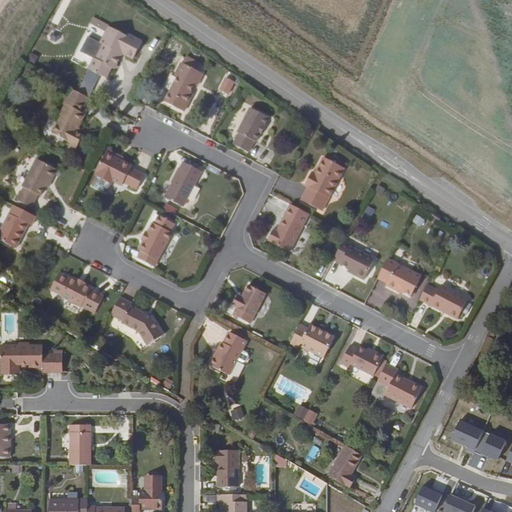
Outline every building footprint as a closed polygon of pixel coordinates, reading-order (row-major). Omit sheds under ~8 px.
[(102,45),(95,59),(102,62),(96,74),(106,79),(111,67),(115,69),(123,54),(133,59),(142,42),(127,34),(126,36),(108,27),(99,43),(102,45)] [(194,85),(200,72),(197,71),(201,64),(185,57),(182,63),(181,63),(174,75),(177,77),(164,102),(183,112),(193,94),(190,92),(194,85)] [(102,62),(95,59),(93,58),(88,69),(96,74),(102,62)] [(203,74),(200,72),(194,85),(196,87),(203,74)] [(228,94),(234,82),(226,78),(219,90),(228,94)] [(88,98),(73,90),(59,115),(61,116),(58,122),(53,131),(52,133),(69,142),(77,146),(83,135),(76,132),(85,114),(81,113),(88,98)] [(264,125),(268,118),(249,107),(237,132),(238,133),(232,144),(248,152),(254,141),(256,142),(259,135),(260,135),(265,126),(264,125)] [(53,131),(58,122),(51,119),(47,128),(53,131)] [(106,153),(122,161),(124,157),(108,149),(106,153)] [(132,166),(122,161),(106,153),(95,172),(96,173),(91,183),(91,186),(105,193),(108,192),(113,181),(122,186),(123,182),(137,189),(144,175),(131,168),(132,166)] [(314,175),(310,173),(304,185),(307,187),(300,200),(322,211),(344,169),(323,157),(315,173),(314,175)] [(48,182),(50,183),(57,170),(36,159),(22,187),(23,188),(17,200),(31,208),(38,195),(40,196),(45,186),(48,182)] [(183,207),(201,171),(183,162),(180,168),(178,167),(170,182),(172,183),(164,197),(183,207)] [(381,195),(386,189),(379,184),(374,190),(381,195)] [(309,214),(290,205),(276,232),(273,230),(267,240),(271,242),(270,242),(290,252),(309,214)] [(36,217),(13,206),(0,230),(0,240),(15,248),(28,224),(31,226),(36,217)] [(362,218),(371,220),(374,208),(366,206),(362,218)] [(152,223),(147,232),(148,232),(143,242),(138,250),(141,252),(138,258),(154,267),(172,233),(170,232),(175,224),(155,214),(150,222),(152,223)] [(420,226),(424,220),(418,216),(413,222),(420,226)] [(148,232),(147,232),(145,231),(140,241),(143,242),(148,232)] [(352,244),(344,240),(333,260),(340,264),(339,265),(348,270),(355,274),(355,276),(364,280),(375,259),(350,247),(352,244)] [(397,264),(387,259),(377,279),(386,283),(385,285),(395,290),(396,288),(411,296),(421,276),(406,268),(404,271),(395,267),(397,264)] [(91,288),(85,285),(76,281),(70,278),(70,279),(59,273),(50,291),(60,296),(60,297),(81,308),(81,307),(94,314),(104,296),(91,289),(91,288)] [(233,315),(250,324),(266,294),(248,285),(242,297),(238,295),(232,306),(236,308),(233,315)] [(427,285),(420,300),(441,311),(443,309),(448,312),(447,314),(458,319),(469,299),(441,285),(438,291),(427,285)] [(132,303),(120,297),(112,311),(124,317),(122,322),(121,323),(138,332),(147,346),(163,336),(151,317),(150,317),(144,313),(130,307),(132,303)] [(112,311),(110,315),(122,322),(124,317),(112,311)] [(300,325),(290,343),(299,348),(300,346),(323,358),(334,337),(324,332),(323,334),(319,332),(320,330),(310,325),(308,329),(300,325)] [(209,366),(229,376),(246,341),(229,332),(223,343),(221,342),(209,366)] [(42,368),(42,374),(62,374),(62,352),(42,352),(42,346),(29,345),(29,343),(18,343),(18,345),(0,345),(0,364),(0,366),(1,366),(1,373),(19,373),(19,365),(28,365),(28,368),(42,368)] [(373,376),(375,374),(383,358),(384,356),(374,351),(373,353),(359,346),(358,349),(350,345),(341,363),(349,367),(350,365),(373,376)] [(162,357),(160,348),(139,353),(140,363),(162,357)] [(383,358),(375,374),(379,376),(387,360),(383,358)] [(399,370),(386,364),(377,381),(389,387),(384,395),(411,409),(422,388),(412,383),(411,385),(405,382),(406,380),(396,375),(399,370)] [(166,377),(163,385),(171,388),(174,381),(166,377)] [(233,420),(244,416),(241,405),(229,409),(233,420)] [(309,410),(303,421),(311,425),(317,414),(309,410)] [(466,450),(473,454),(474,452),(483,431),(460,421),(451,440),(467,447),(466,450)] [(6,440),(6,425),(0,424),(0,457),(9,458),(10,458),(10,440),(6,440)] [(70,425),(69,465),(91,465),(91,425),(70,425)] [(483,431),(474,452),(481,456),(482,454),(489,457),(498,461),(506,441),(483,431)] [(305,458),(310,462),(318,449),(313,446),(305,458)] [(351,475),(362,456),(346,446),(328,476),(345,486),(345,485),(350,488),(355,478),(351,475)] [(220,480),(217,480),(217,487),(238,487),(239,451),(217,450),(217,451),(215,451),(215,463),(217,462),(220,462),(220,480)] [(275,466),(287,466),(287,456),(275,457),(275,466)] [(131,497),(131,511),(139,511),(140,510),(162,510),(162,479),(146,479),(146,490),(139,490),(139,497),(131,497)] [(431,489),(423,486),(415,505),(431,511),(434,511),(443,494),(435,491),(434,493),(430,491),(431,489)] [(460,498),(452,494),(443,511),(473,511),(476,507),(467,503),(459,500),(460,498)] [(240,495),(217,495),(217,503),(220,503),(224,503),(223,511),(246,511),(247,502),(240,502),(240,495)] [(86,511),(86,506),(87,499),(78,499),(78,500),(49,500),(49,511),(86,511)]
